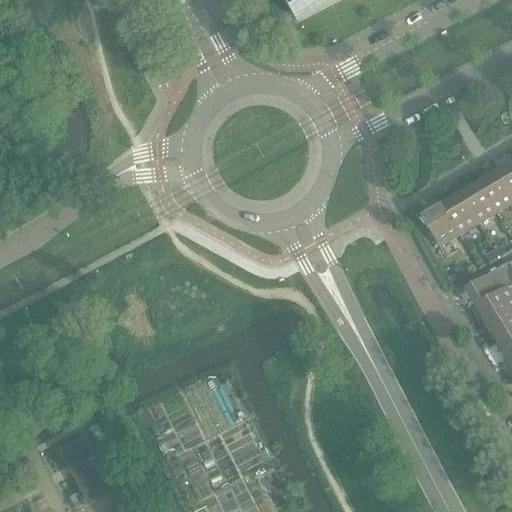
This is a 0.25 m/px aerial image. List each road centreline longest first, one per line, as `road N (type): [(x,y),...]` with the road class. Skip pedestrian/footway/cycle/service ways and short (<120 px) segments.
road 1 (unknown): [(84,0),(114,105),(133,139),(136,176),(164,228),(212,270),(303,303),(319,327),(305,396),(307,432),(348,511)]
road 2 (residential): [(482,0),(300,95)]
road 3 (residential): [(330,151),(511,56)]
road 4 (unclassified): [(390,391),(307,205)]
road 5 (unclassified): [(279,221),(390,391)]
road 6 (unclassified): [(0,252),(125,171)]
road 7 (unclassified): [(452,511),(390,391)]
